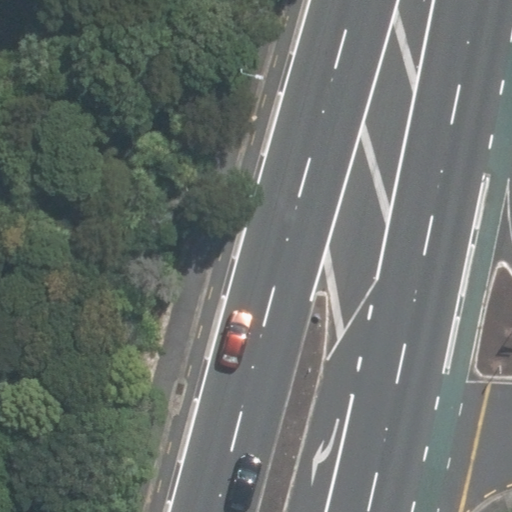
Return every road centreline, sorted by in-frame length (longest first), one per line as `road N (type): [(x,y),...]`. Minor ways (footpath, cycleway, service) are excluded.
road 1 (primary): [(213,511),(292,227),(390,0)]
road 2 (primary): [(448,0),(435,249),(396,444)]
